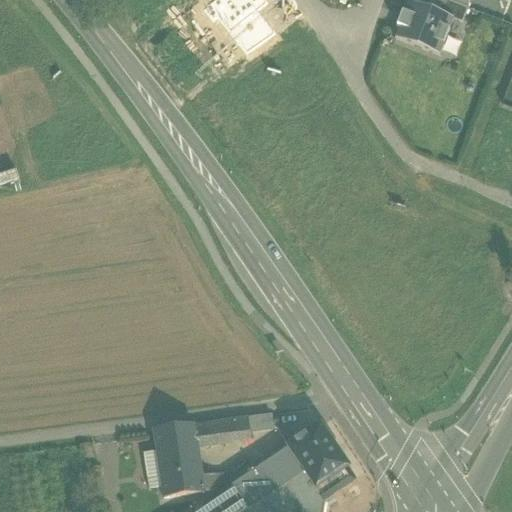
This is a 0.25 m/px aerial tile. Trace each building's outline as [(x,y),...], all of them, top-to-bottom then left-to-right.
[(409,4),(395,40),(439,57),(452,21),(409,4)] [(271,416),(247,420),(249,436),(273,433),(271,416)] [(247,420),(194,427),(197,450),(250,442),(249,436),(247,420)] [(194,427),(153,433),(163,500),(204,495),(202,480),(197,450),(194,427)] [(319,429),(231,488),(233,491),(247,511),(246,511),(250,511),(251,511),(323,511),(324,507),(321,504),(353,482),(346,471),(347,470),(319,429)] [(227,476),(202,480),(204,495),(229,491),(227,476)] [(245,511),(247,511),(233,491),(200,511),(245,511)]
